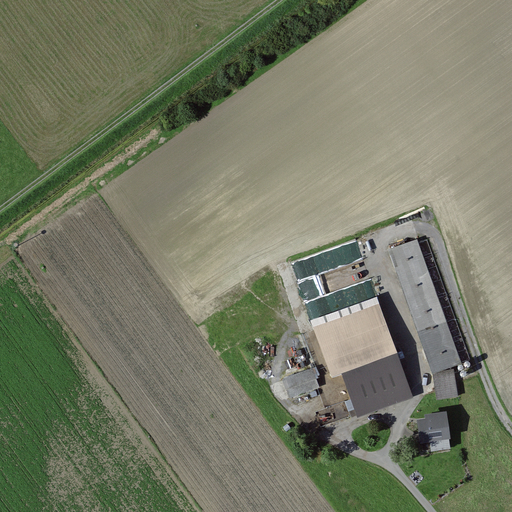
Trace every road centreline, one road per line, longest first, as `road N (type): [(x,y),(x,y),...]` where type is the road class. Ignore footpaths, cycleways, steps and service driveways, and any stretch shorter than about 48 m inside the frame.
road 1 (track): [(511,428),(487,386),(432,233),(418,225),(388,235),(381,253),(422,381),(390,452),(392,468),(432,511)]
road 2 (track): [(284,0),(0,212)]
